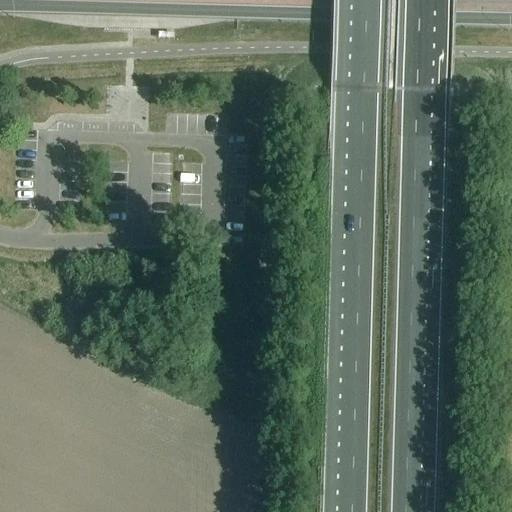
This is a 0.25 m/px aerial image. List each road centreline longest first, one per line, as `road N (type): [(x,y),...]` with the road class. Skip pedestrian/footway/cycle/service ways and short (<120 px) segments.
road 1 (primary): [(0,6),(511,20)]
road 2 (motorway): [(405,511),(419,0)]
road 3 (motorway): [(365,0),(354,511)]
